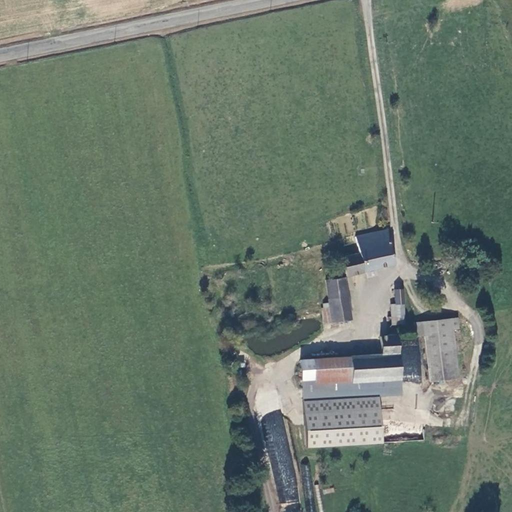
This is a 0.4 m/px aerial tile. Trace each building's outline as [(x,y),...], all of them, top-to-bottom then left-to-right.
[(392,264),(385,231),(355,239),(358,254),(341,258),(345,276),(392,264)] [(345,292),(343,279),(325,282),(331,322),(349,319),(348,313),(345,292)] [(356,290),(345,292),(348,313),(359,311),(356,290)] [(403,323),(403,304),(395,304),(390,304),(390,323),(403,323)] [(426,384),(455,385),(457,324),(417,323),(417,338),(427,338),(426,384)] [(397,379),(397,336),(379,337),(380,356),(350,357),(350,381),(397,379)] [(397,393),(397,379),(350,381),(350,357),(298,360),(300,398),(397,393)] [(300,411),(301,445),(375,442),(375,407),(300,411)] [(274,461),(281,505),(298,502),(291,458),(274,461)]
